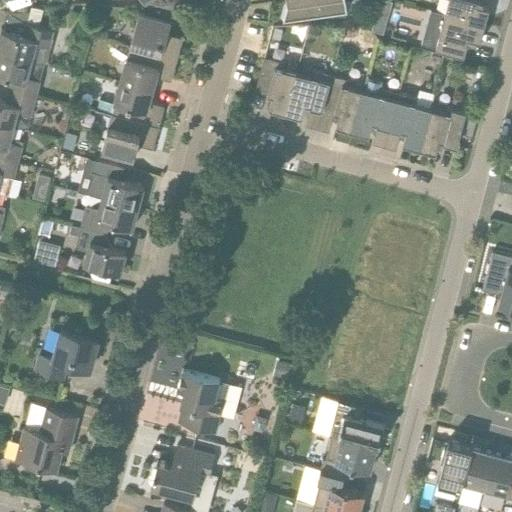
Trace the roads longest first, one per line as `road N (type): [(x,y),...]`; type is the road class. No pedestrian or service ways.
road 1 (residential): [(102,511),(206,126)]
road 2 (residential): [(473,198),(390,511)]
road 3 (residential): [(473,198),(206,126)]
road 4 (residential): [(473,198),(511,53)]
road 5 (residential): [(511,422),(476,412),(465,398),(477,346),(511,343)]
road 6 (residential): [(206,126),(236,0)]
